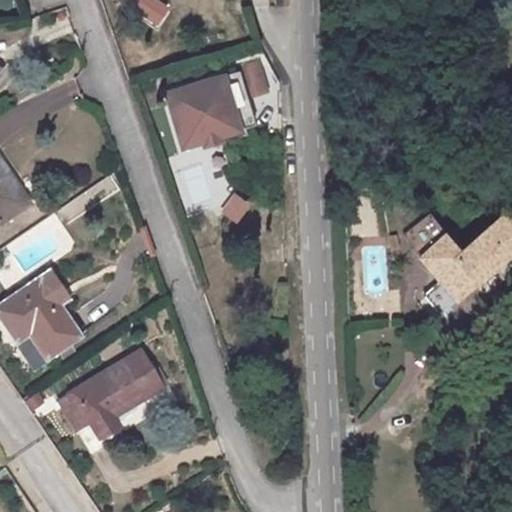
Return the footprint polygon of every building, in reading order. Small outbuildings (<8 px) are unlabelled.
[(141,0),(135,11),(158,27),(169,12),(151,0),(141,0)] [(242,72),(179,90),(188,121),(177,124),(184,147),(204,141),(203,138),(219,134),(220,136),(257,126),(242,72)] [(179,90),(169,92),(177,124),(188,121),(179,90)] [(204,141),(205,146),(222,141),(220,136),(219,134),(203,138),(204,141)] [(0,221),(28,203),(0,161),(0,221)] [(424,295),(441,314),(511,249),(511,208),(510,207),(461,250),(446,232),(418,256),(440,281),(424,295)] [(418,256),(446,232),(439,224),(411,248),(418,256)] [(0,304),(0,316),(14,337),(26,328),(48,359),(81,334),(41,277),(0,304)] [(141,350),(60,398),(79,429),(91,422),(99,437),(121,425),(114,414),(163,386),(141,350)]
